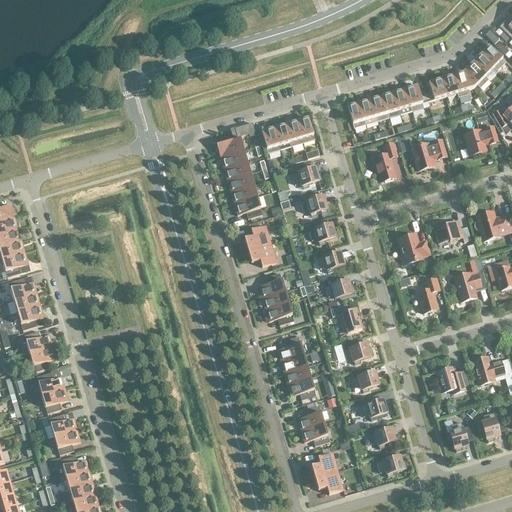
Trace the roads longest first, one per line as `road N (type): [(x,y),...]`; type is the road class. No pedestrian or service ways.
road 1 (residential): [(297,511),(187,136)]
road 2 (residential): [(32,181),(129,511)]
road 3 (tertiary): [(166,201),(257,511)]
road 4 (tertiary): [(139,77),(363,0)]
road 5 (residential): [(323,97),(451,60),(511,2)]
road 6 (residential): [(362,224),(511,181)]
road 7 (residential): [(187,136),(323,97)]
road 8 (residential): [(398,356),(362,224)]
road 9 (residential): [(362,224),(323,97)]
road 10 (residential): [(435,482),(398,356)]
